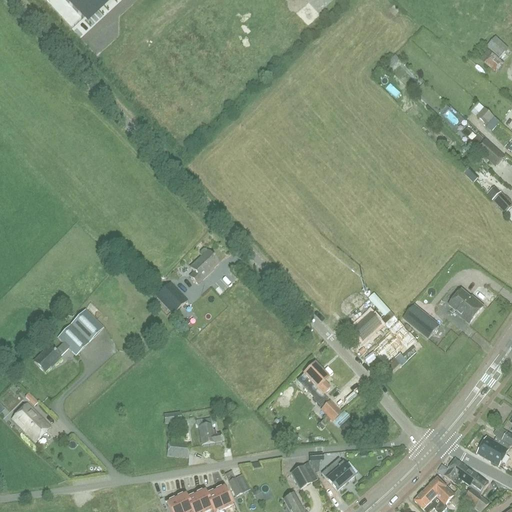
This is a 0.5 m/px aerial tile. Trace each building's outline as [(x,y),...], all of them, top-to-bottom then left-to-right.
[(64,0),(82,19),(102,0),(64,0)] [(139,57),(126,70),(175,123),(192,123),(277,44),(240,4),(243,2),(241,0),(235,0),(212,22),(191,0),(183,0),(158,24),(131,49),(139,57)] [(183,0),(147,0),(141,6),(158,24),(183,0)] [(235,0),(191,0),(212,22),(235,0)] [(123,40),(131,49),(158,24),(141,6),(123,23),(123,40)] [(508,49),(496,37),(487,47),(500,59),(508,49)] [(476,117),(487,127),(495,118),(483,108),(476,117)] [(476,150),(495,169),(505,158),(486,140),(484,142),(477,136),(470,144),(476,150)] [(511,161),(502,172),(507,176),(511,170),(511,161)] [(492,200),(505,214),(511,207),(511,204),(501,192),(492,200)] [(202,257),(189,268),(193,272),(189,277),(197,286),(202,282),(211,273),(210,272),(219,264),(208,251),(207,252),(206,250),(203,250),(200,253),(200,255),(202,257)] [(162,311),(165,308),(172,316),(188,301),(170,283),(155,298),(160,302),(156,305),(162,311)] [(461,291),(449,306),(461,316),(460,317),(469,325),(483,308),(474,301),(474,302),(461,291)] [(403,321),(422,336),(433,321),(414,307),(403,321)] [(71,325),(89,343),(103,330),(84,312),(71,325)] [(390,313),(381,321),(385,325),(394,317),(390,313)] [(371,315),(353,331),(363,342),(381,326),(371,315)] [(389,329),(406,348),(415,340),(398,321),(389,329)] [(440,326),(433,321),(422,336),(428,341),(440,326)] [(89,343),(71,325),(57,338),(63,344),(55,352),(49,347),(33,362),(45,374),(51,368),(61,359),(60,358),(68,350),(76,357),(89,343)] [(404,351),(388,333),(375,345),(379,349),(373,355),(385,368),(391,362),(392,363),(398,357),(404,351)] [(407,363),(401,356),(395,361),(400,366),(401,368),(407,363)] [(395,361),(381,373),(386,378),(387,378),(400,366),(395,361)] [(329,401),(323,395),(329,389),(324,383),(329,378),(315,364),(303,375),(317,390),(320,393),(312,400),(320,409),(329,401)] [(320,411),(326,417),(320,423),(324,427),(330,421),(332,423),(342,413),(330,401),(320,411)] [(27,405),(12,420),(35,443),(50,428),(27,405)] [(165,425),(181,423),(180,414),(163,415),(165,425)] [(202,421),(203,427),(198,428),(201,446),(222,442),(221,435),(213,436),(211,426),(210,419),(202,421)] [(339,428),(349,440),(360,431),(349,419),(339,428)] [(511,435),(508,433),(503,441),(497,437),(493,442),(486,438),(477,455),(499,468),(508,451),(511,447),(511,435)] [(188,459),(190,444),(168,442),(166,457),(188,459)] [(338,459),(321,475),(337,493),(354,478),(353,476),(356,473),(348,463),(344,466),(338,459)] [(448,472),(444,476),(454,483),(459,487),(462,482),(472,489),(465,498),(475,508),(474,509),(477,511),(482,511),(490,504),(480,496),(488,485),(456,460),(447,472),(448,472)] [(301,467),(289,474),(299,491),(304,487),(311,483),(301,467)] [(235,479),(228,483),(235,497),(242,494),(235,479)] [(457,491),(453,495),(446,488),(437,479),(415,502),(424,511),(425,511),(431,511),(434,509),(435,511),(436,511),(443,511),(446,509),(444,507),(448,503),(450,504),(451,504),(455,508),(460,502),(458,500),(462,495),(457,491)] [(260,490),(271,489),(270,481),(259,483),(260,490)] [(223,487),(214,491),(223,510),(232,506),(223,487)] [(265,501),(258,487),(250,491),(258,505),(265,501)] [(203,491),(194,495),(202,511),(207,511),(211,510),(204,496),(206,495),(203,491)] [(206,495),(204,496),(211,510),(212,511),(219,511),(223,510),(214,491),(206,495)] [(184,494),(174,499),(180,511),(191,511),(185,500),(186,499),(184,494)] [(186,499),(185,500),(191,511),(202,511),(194,495),(186,499)] [(307,511),(306,511),(304,511),(294,495),(283,501),(289,511),(307,511)] [(316,509),(324,506),(320,496),(312,498),(316,509)] [(180,511),(174,499),(166,503),(169,511),(180,511)]
